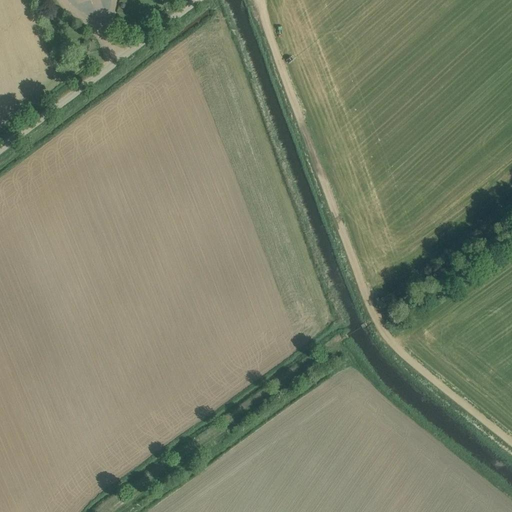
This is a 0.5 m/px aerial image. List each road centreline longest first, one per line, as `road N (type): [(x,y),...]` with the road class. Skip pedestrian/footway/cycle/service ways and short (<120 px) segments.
road 1 (track): [(256,0),(375,318)]
road 2 (track): [(113,511),(346,336)]
road 3 (unclassified): [(0,151),(196,0)]
road 4 (track): [(511,445),(389,340),(375,318)]
road 5 (track): [(375,318),(511,219)]
